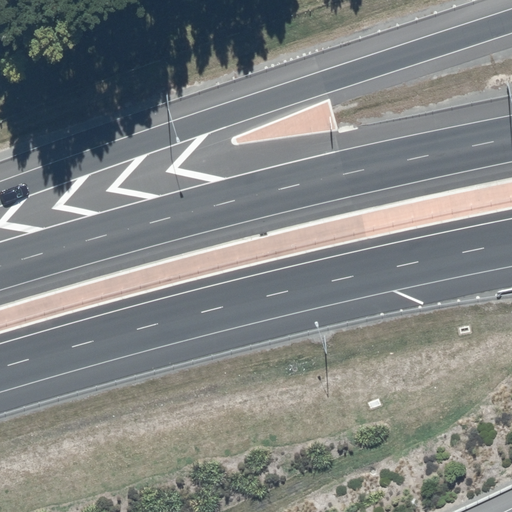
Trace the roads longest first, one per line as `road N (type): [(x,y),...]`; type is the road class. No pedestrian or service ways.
road 1 (motorway): [(0,191),(511,15)]
road 2 (motorway): [(0,264),(511,137)]
road 3 (motorway): [(511,242),(0,367)]
